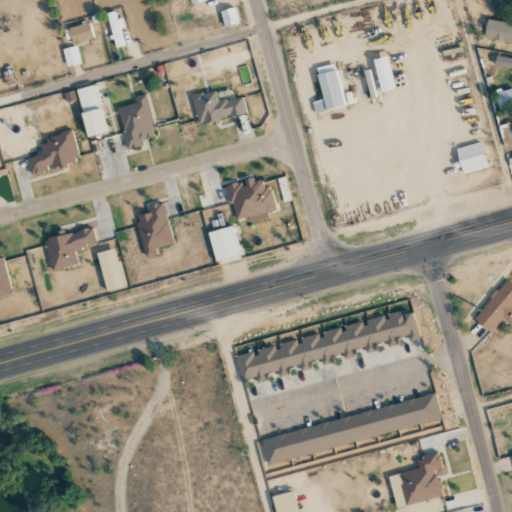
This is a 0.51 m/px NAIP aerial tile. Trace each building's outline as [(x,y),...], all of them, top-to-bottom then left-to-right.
[(220,11),(224,27),(238,24),(235,8),(220,11)] [(120,28),(122,28),(118,11),(107,13),(115,48),(124,45),(120,28)] [(485,40),(511,42),(511,23),(487,21),(485,40)] [(70,27),(73,44),(93,40),(90,24),(70,27)] [(63,49),(66,66),(80,64),(78,47),(63,49)] [(394,89),(389,57),(374,59),(379,91),(394,89)] [(495,68),(511,69),(511,59),(496,58),(495,68)] [(323,99),(312,102),(315,114),(345,106),(334,64),(315,68),(323,99)] [(100,108),(94,85),(76,90),(82,113),(100,108)] [(499,109),(511,105),(511,88),(495,93),(499,109)] [(198,125),(246,115),(242,97),(218,102),(216,91),(191,96),(198,125)] [(147,94),(134,97),(136,104),(118,107),(127,149),(144,146),(142,139),(155,136),(147,94)] [(72,133),(37,140),(41,156),(27,159),(31,175),(79,164),(72,133)] [(488,167),(480,142),(455,149),(463,174),(488,167)] [(234,221),(248,217),(249,223),(268,219),(266,212),(275,210),(270,186),(263,188),(261,178),(226,186),(234,221)] [(163,203),(147,206),(149,213),(136,216),(145,258),(157,256),(156,248),(172,245),(163,203)] [(207,233),(215,262),(239,255),(231,226),(207,233)] [(78,265),(74,250),(97,244),(93,228),(44,240),(52,272),(78,265)] [(105,292),(123,289),(117,249),(98,252),(105,292)] [(2,258),(0,258),(0,295),(12,293),(2,258)] [(474,319),(491,332),(503,317),(508,321),(511,315),(511,306),(511,307),(511,306),(511,284),(506,280),(474,319)] [(235,353),(242,381),(254,378),(255,383),(267,380),(266,374),(278,371),(279,377),(289,375),(287,368),(300,365),(301,371),(311,368),(309,362),(322,359),(323,364),(332,362),(331,356),(343,353),(344,359),(355,356),(353,350),(365,347),(366,353),(376,350),(375,344),(387,341),(388,344),(419,337),(413,312),(405,314),(235,353)] [(442,422),(436,397),(261,436),(267,461),(442,422)] [(419,469),(388,476),(396,507),(443,496),(437,470),(443,468),(439,453),(416,458),(419,469)] [(271,497),(275,511),(298,511),(293,491),(271,497)]
